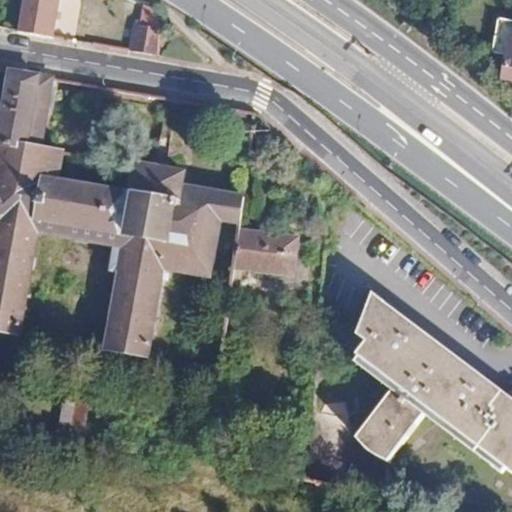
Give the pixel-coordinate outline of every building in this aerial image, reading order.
[(65,0),(25,0),(20,33),(57,42),(65,0)] [(509,55),(511,38),(511,20),(503,18),(496,53),(509,55)] [(165,31),(136,27),(132,53),(161,58),(165,31)] [(0,225),(0,226),(0,330),(22,335),(41,233),(128,248),(110,350),(150,357),(166,269),(212,277),(223,220),(244,223),(248,198),(185,188),(187,176),(139,167),(133,198),(58,184),(64,155),(42,150),(54,79),(13,72),(1,143),(0,142),(0,225)] [(300,239),(243,231),(239,270),(294,278),(300,239)] [(359,358),(397,388),(358,439),(375,455),(390,464),(427,416),(506,476),(510,471),(511,473),(511,397),(375,294),(360,335),(370,343),(359,358)] [(90,395),(68,391),(60,432),(82,436),(90,395)] [(351,489),(343,488),(341,497),(348,498),(351,489)]
